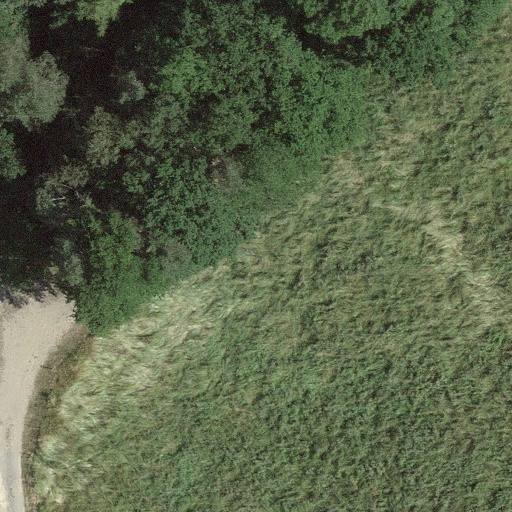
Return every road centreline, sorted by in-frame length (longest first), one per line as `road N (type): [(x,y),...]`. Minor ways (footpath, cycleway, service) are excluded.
road 1 (track): [(5,345),(73,298),(396,0)]
road 2 (track): [(5,345),(16,511)]
